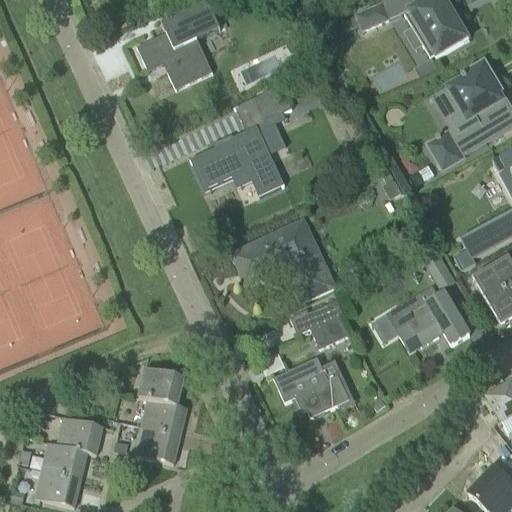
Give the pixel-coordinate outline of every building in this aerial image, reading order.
[(436,62),(468,42),(442,0),(430,0),(407,14),(408,16),(404,19),(430,63),(435,60),(436,62)] [(137,50),(136,50),(146,72),(148,71),(161,64),(162,65),(165,63),(170,74),(167,76),(175,94),(212,77),(197,43),(220,33),(207,6),(161,27),(166,37),(137,51),(137,50)] [(362,34),(388,23),(382,8),(356,19),(362,34)] [(415,82),(434,73),(429,62),(410,71),(415,82)] [(502,138),(487,114),(502,105),(498,98),(500,96),(484,68),(461,82),(462,84),(448,93),(460,114),(445,123),(452,135),(450,136),(440,142),(438,139),(435,141),(437,144),(428,149),(442,174),(462,162),(461,162),(502,138)] [(253,102),(264,124),(290,112),(280,90),(253,102)] [(259,200),(278,191),(283,189),(256,131),(233,142),(235,147),(224,153),(222,149),(191,164),(200,182),(199,183),(204,193),(207,192),(207,191),(234,179),(234,174),(245,169),(259,200)] [(511,204),(511,213),(481,231),(493,252),(511,241),(511,157),(492,168),(511,204)] [(320,297),(334,291),(303,224),(289,231),(250,250),(232,258),(231,258),(245,289),(246,288),(259,281),(259,282),(266,279),(266,278),(272,275),(272,276),(274,275),(272,271),(283,266),(302,306),(320,297)] [(467,253),(453,261),(461,275),(475,267),(467,253)] [(425,266),(441,293),(453,286),(437,259),(425,266)] [(472,283),(501,332),(511,325),(511,266),(509,261),(472,283)] [(384,314),(410,356),(437,340),(436,338),(443,334),(451,348),(468,338),(460,326),(461,325),(444,297),(426,308),(417,294),(384,314)] [(319,353),(337,345),(349,339),(338,320),(343,317),(336,303),(308,317),(306,314),(289,322),(297,339),(310,333),(319,353)] [(338,381),(328,385),(317,363),(273,383),(285,408),(295,403),(302,418),(306,416),(310,423),(349,405),(338,381)] [(181,396),(184,383),(145,374),(138,402),(147,404),(147,403),(173,409),(176,395),(181,396)] [(511,434),(511,386),(511,385),(485,400),(500,426),(501,425),(508,437),(511,434)] [(180,439),(183,428),(178,427),(181,412),(186,414),(186,413),(173,409),(147,403),(147,404),(141,430),(180,439)] [(48,447),(96,459),(99,446),(93,445),(97,431),(102,432),(102,431),(63,421),(57,449),(48,447)] [(134,459),(173,468),(180,439),(141,430),(134,459)] [(48,447),(41,475),(80,484),(83,472),(78,470),(82,456),(96,459),(48,447)] [(511,488),(508,485),(493,471),(468,497),(483,511),(508,511),(510,510),(511,511),(511,489),(511,488)] [(80,484),(41,475),(35,503),(74,511),(69,510),(72,495),(77,496),(80,484)]
